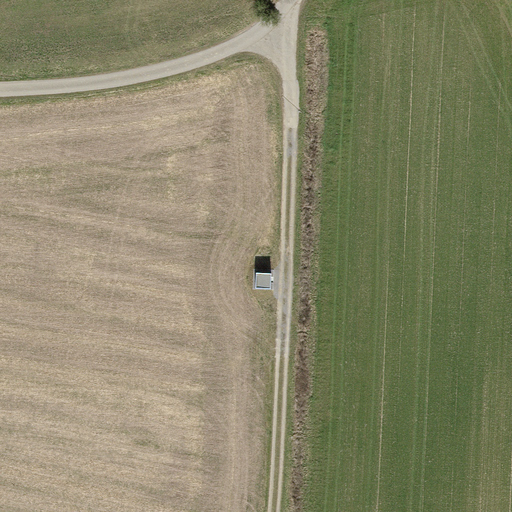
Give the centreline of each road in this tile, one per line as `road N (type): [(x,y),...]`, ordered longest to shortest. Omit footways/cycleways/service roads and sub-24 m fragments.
road 1 (track): [(280,16),(293,105),(274,511)]
road 2 (track): [(293,0),(246,40),(181,66),(0,88)]
